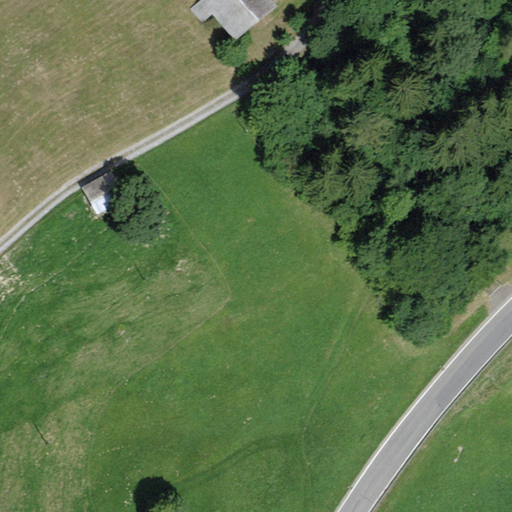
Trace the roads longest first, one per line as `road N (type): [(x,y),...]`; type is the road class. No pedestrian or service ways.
road 1 (track): [(328,0),(308,41),(184,131),(77,187),(0,252)]
road 2 (tertiary): [(352,511),(412,423),(511,312)]
